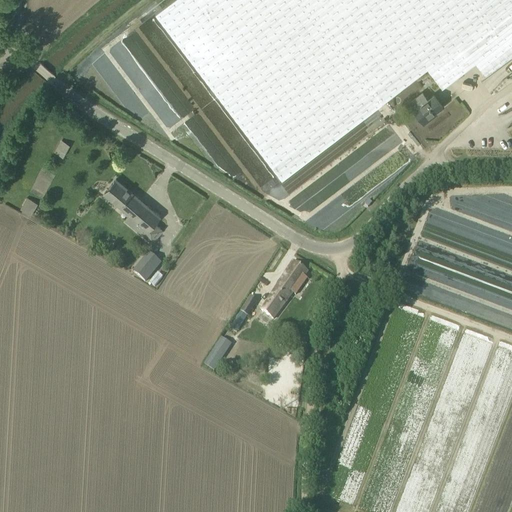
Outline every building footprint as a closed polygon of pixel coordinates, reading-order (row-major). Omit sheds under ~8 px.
[(511,0),(173,0),(152,16),(276,171),(282,179),(428,68),(442,87),(476,62),(485,75),(511,54),(511,0)] [(428,99),(422,92),(409,102),(414,109),(424,123),(433,116),(431,115),(443,106),(434,94),(428,99)] [(54,152),(62,156),(69,144),(61,140),(54,152)] [(155,223),(160,216),(116,179),(104,193),(129,214),(148,229),(143,235),(152,242),(163,229),(155,223)] [(36,203),(26,197),(19,210),(29,215),(36,203)] [(159,263),(147,252),(131,271),(144,282),(159,263)] [(273,319),(308,273),(292,262),(261,311),(273,319)] [(241,312),(234,323),(230,329),(237,332),(240,328),(247,316),(257,301),(250,297),(241,312)]
